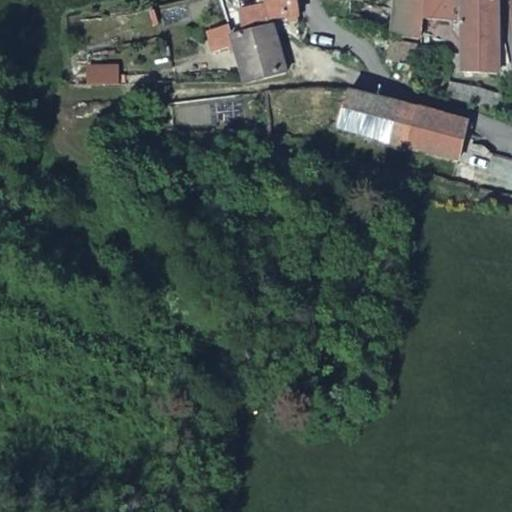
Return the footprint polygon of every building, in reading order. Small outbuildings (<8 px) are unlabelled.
[(295,17),(292,0),(266,0),(269,20),(295,17)] [(387,0),(386,14),(415,17),(455,23),(454,0),(387,0)] [(489,1),(480,0),(454,0),(455,23),(456,57),(447,56),(445,73),(489,78),(492,10),(489,1)] [(384,29),(383,37),(399,40),(413,42),(415,17),(386,14),(384,29)] [(297,40),(295,17),(269,20),(271,35),(297,40)] [(368,32),(383,37),(384,29),(369,27),(368,32)] [(235,71),(238,86),(279,79),(271,35),(228,40),(235,71)] [(235,71),(228,40),(207,43),(210,71),(235,71)] [(81,74),(82,89),(112,87),(111,72),(81,74)] [(490,86),(488,118),(506,121),(511,111),(511,104),(509,89),(490,86)] [(344,96),(332,147),(352,152),(354,148),(456,169),(460,143),(463,123),(344,96)]
